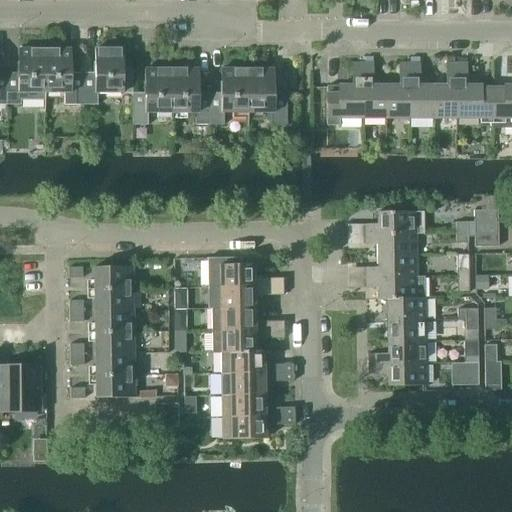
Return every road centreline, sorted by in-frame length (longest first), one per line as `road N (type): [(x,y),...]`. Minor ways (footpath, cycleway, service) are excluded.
road 1 (residential): [(0,12),(190,14),(257,31),(511,31)]
road 2 (residential): [(50,221),(90,235),(297,235),(311,418)]
road 3 (residential): [(311,418),(511,417)]
road 4 (residential): [(144,420),(55,422),(53,336)]
